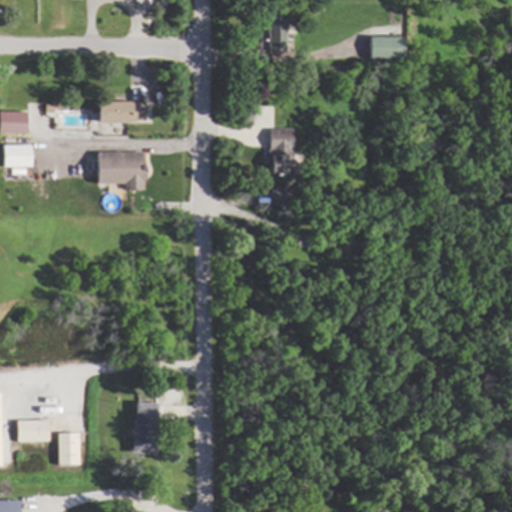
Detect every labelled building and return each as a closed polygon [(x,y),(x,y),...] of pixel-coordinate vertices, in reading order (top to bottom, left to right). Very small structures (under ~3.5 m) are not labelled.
[(266,52),(282,52),(282,19),(271,19),(271,34),(266,34),(266,52)] [(364,59),(397,61),(398,38),(365,36),(364,59)] [(140,122),(139,102),(91,103),(92,124),(140,122)] [(0,133),(20,134),(20,113),(0,112),(0,133)] [(264,130),(266,176),(289,175),(288,129),(264,130)] [(28,146),(0,144),(0,166),(27,168),(28,146)] [(119,185),(119,191),(137,191),(137,153),(90,153),(90,184),(119,185)] [(150,404),(129,403),(127,454),(149,454),(150,404)] [(11,421),(11,443),(45,442),(44,421),(11,421)] [(74,434),(52,435),(53,466),(75,465),(74,434)] [(0,511),(11,511),(12,502),(0,501),(0,511)]
